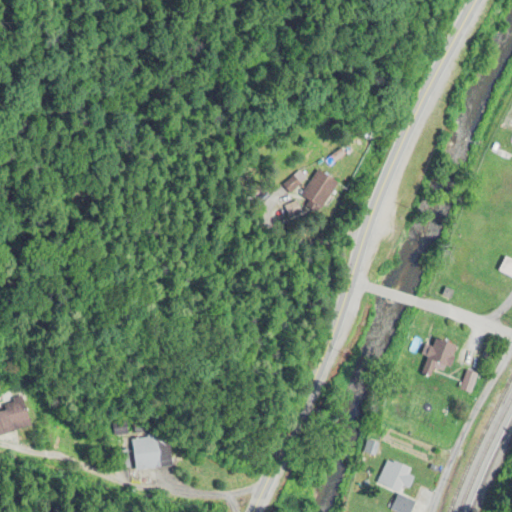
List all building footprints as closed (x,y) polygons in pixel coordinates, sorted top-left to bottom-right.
[(318,167),(342,181),(323,211),(300,196),(318,167)] [(297,171),(304,178),(288,193),(281,186),(297,171)] [(433,334),(460,343),(449,375),(434,370),(432,376),(420,372),(433,334)] [(485,360),(492,361),(494,351),(488,349),(485,360)] [(477,376),(467,372),(459,391),(469,395),(477,376)] [(22,394),(31,425),(0,434),(0,412),(7,410),(3,405),(11,402),(10,398),(22,394)] [(144,427),(145,436),(156,434),(157,446),(169,444),(172,467),(134,472),(130,438),(134,438),(133,429),(144,427)] [(370,456),(378,459),(381,447),(373,445),(370,456)] [(386,458),(410,469),(407,476),(414,479),(409,489),(405,488),(402,495),(397,493),(386,489),(375,485),(386,458)] [(416,501),(411,511),(396,511),(389,509),(397,493),(402,495),(416,501)]
